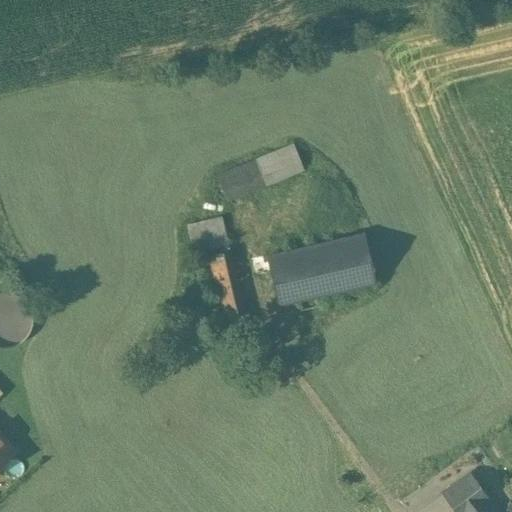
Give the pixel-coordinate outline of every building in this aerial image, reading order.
[(294,145),(217,177),(227,201),(304,170),(294,145)] [(222,217),(200,222),(208,256),(230,251),(222,217)] [(364,233),(313,245),(324,293),(375,281),(364,233)] [(299,234),(263,242),(267,256),(303,248),(299,234)] [(303,248),(267,256),(278,303),(314,295),(324,293),(313,245),(303,248)] [(230,251),(208,256),(210,261),(201,263),(221,345),(251,338),(230,251)] [(14,295),(8,294),(2,294),(0,294),(0,346),(6,348),(14,346),(22,342),(27,337),(31,331),(33,322),(32,315),(29,307),(25,302),(22,299),(18,297),(14,295)] [(314,295),(278,303),(280,315),(317,306),(314,295)] [(260,366),(237,373),(240,384),(263,378),(260,366)] [(0,462),(12,452),(0,438),(0,462)] [(470,475),(445,494),(457,511),(466,511),(486,498),(486,497),(470,475)] [(496,511),(486,498),(466,511),(496,511)]
